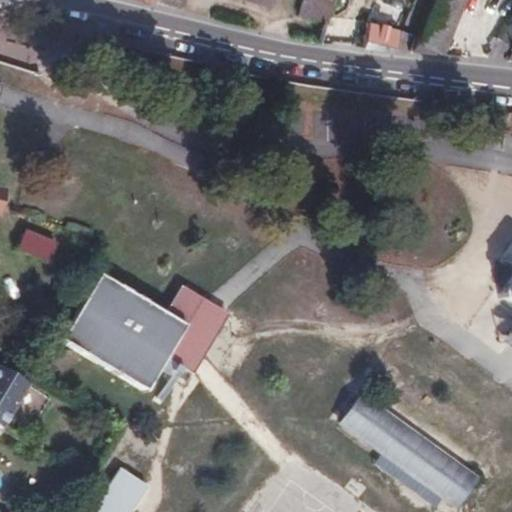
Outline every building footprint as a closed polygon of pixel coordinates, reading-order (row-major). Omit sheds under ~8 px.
[(325,20),(329,7),(303,0),(301,0),(298,13),(325,20)] [(464,0),(431,0),(416,37),(411,51),(454,55),(462,35),(453,32),(464,0)] [(397,34),(399,30),(366,23),(360,46),(391,49),(397,34)] [(23,229),(14,249),(46,265),(56,245),(23,229)] [(141,390),(159,359),(180,324),(163,314),(93,274),(55,340),(141,390)] [(511,274),(497,295),(499,299),(511,308),(511,274)] [(180,324),(159,359),(186,375),(194,361),(221,314),(213,309),(177,289),(163,314),(180,324)] [(0,426),(24,385),(0,370),(0,426)] [(356,397),(338,423),(453,506),(472,481),(356,397)] [(129,511),(146,487),(117,467),(86,511),(129,511)]
